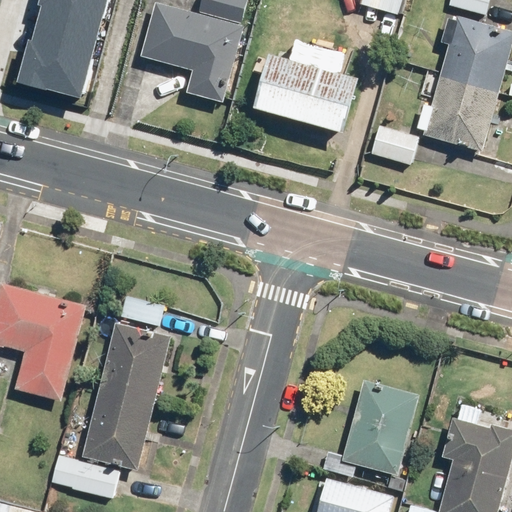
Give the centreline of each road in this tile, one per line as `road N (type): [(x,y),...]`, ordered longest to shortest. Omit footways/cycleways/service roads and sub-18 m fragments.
road 1 (tertiary): [(0,150),(301,233)]
road 2 (residential): [(301,233),(224,511)]
road 3 (tertiary): [(301,233),(511,290)]
